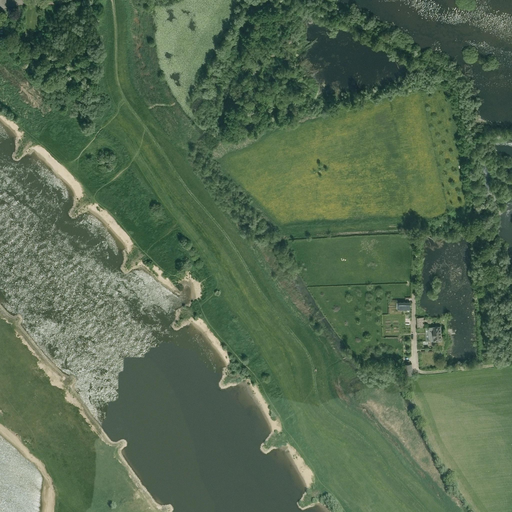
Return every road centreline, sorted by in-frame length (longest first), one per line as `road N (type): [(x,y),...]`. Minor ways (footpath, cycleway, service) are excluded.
road 1 (track): [(113,0),(116,78),(127,102),(303,345),(321,407),(370,445),(426,511)]
road 2 (track): [(417,228),(416,369),(497,365)]
